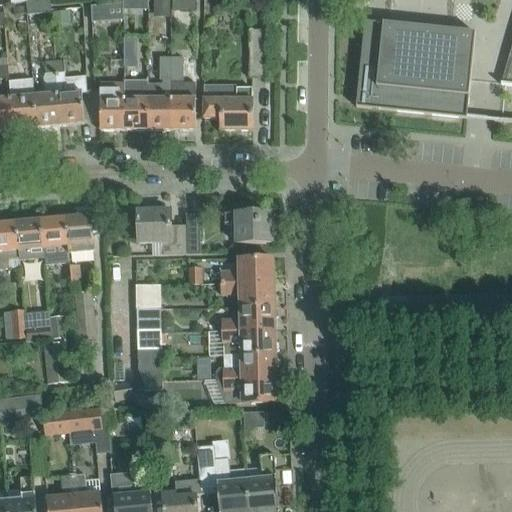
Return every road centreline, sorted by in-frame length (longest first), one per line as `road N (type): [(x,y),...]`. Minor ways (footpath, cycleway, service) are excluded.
road 1 (residential): [(0,183),(97,171),(313,168)]
road 2 (residential): [(315,511),(314,308)]
road 3 (unclassified): [(313,168),(511,183)]
road 4 (residential): [(511,309),(314,308)]
road 5 (residential): [(313,168),(310,0)]
road 6 (residential): [(314,308),(313,168)]
